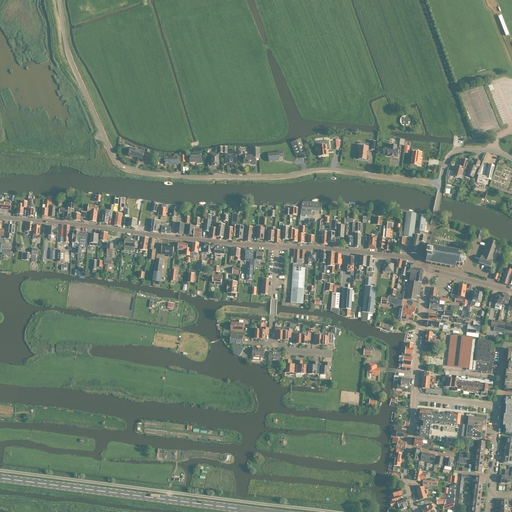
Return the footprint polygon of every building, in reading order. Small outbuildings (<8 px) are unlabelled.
[(500,12),(507,33),(511,32),(503,11),(500,12)] [(290,142),(296,155),(305,152),(300,139),(290,142)] [(318,141),(315,141),(315,146),(318,146),(319,155),(327,155),(326,148),(329,148),(328,140),(318,141)] [(366,146),(358,145),(358,149),(359,150),(358,159),(366,159),(367,155),(366,155),(366,154),(367,151),(368,150),(368,148),(370,148),(370,149),(374,150),(375,141),(371,140),(370,144),(366,143),(366,146)] [(397,145),(390,144),(390,147),(387,147),(387,148),(384,147),(383,154),(386,154),(386,155),(389,155),(389,156),(394,156),(398,156),(399,148),(396,148),(397,145)] [(128,155),(142,159),(144,153),(148,154),(149,150),(141,147),(140,150),(130,147),(128,155)] [(260,160),(259,147),(251,147),(251,154),(243,154),(244,163),(248,163),(248,162),(256,162),(256,160),(260,160)] [(279,159),(278,157),(283,156),(282,150),(277,151),(278,152),(268,153),(269,161),(273,161),(273,160),(279,159)] [(412,151),(410,164),(418,165),(418,162),(420,162),(421,152),(414,151),(414,152),(412,151)] [(211,154),(211,165),(219,165),(219,153),(211,154)] [(237,153),(225,153),(225,163),(229,163),(229,162),(237,162),(237,153)] [(164,164),(177,164),(177,154),(174,154),(174,156),(165,156),(165,155),(159,155),(159,160),(164,160),(164,164)] [(201,163),(201,155),(189,155),(190,163),(198,162),(198,163),(201,163)] [(452,175),(461,178),(460,179),(462,179),(464,173),(465,173),(468,162),(467,161),(467,160),(462,159),(460,167),(455,165),(455,166),(453,166),(452,170),(447,169),(445,175),(446,174),(448,175),(452,176),(452,175)] [(466,175),(473,178),(479,161),(475,159),(473,166),(470,165),(466,175)] [(478,174),(477,182),(487,184),(488,179),(490,179),(492,171),(494,171),(494,169),(493,168),(494,165),(489,164),(486,176),(478,174)] [(45,208),(42,208),(41,215),(47,216),(48,204),(51,204),(52,197),(46,196),(45,208)] [(0,208),(10,210),(11,203),(9,203),(10,200),(5,199),(5,202),(0,201),(0,208)] [(16,214),(23,214),(23,207),(26,208),(27,201),(20,201),(20,204),(17,204),(16,214)] [(300,214),(306,214),(311,214),(311,209),(321,209),(321,203),(313,202),(302,201),(301,208),(300,214)] [(61,218),(65,218),(65,217),(70,217),(71,209),(73,209),(74,205),(70,204),(69,208),(65,208),(60,208),(59,212),(62,213),(61,218)] [(90,221),(96,222),(97,212),(98,206),(89,204),(88,211),(91,211),(90,221)] [(101,222),(107,223),(108,218),(111,219),(113,205),(109,204),(109,209),(103,208),(103,209),(102,209),(101,217),(102,217),(101,222)] [(81,213),(79,213),(80,212),(75,211),(75,213),(73,213),(73,220),(80,220),(81,213)] [(120,226),(122,213),(115,212),(115,216),(113,225),(120,226)] [(403,236),(413,237),(417,213),(406,212),(403,236)] [(226,239),(232,240),(232,235),(236,236),(238,214),(236,214),(235,213),(234,214),(232,214),(231,224),(232,225),(233,225),(233,227),(227,227),(226,239)] [(416,253),(418,244),(418,242),(420,235),(419,235),(420,234),(420,231),(422,231),(424,231),(426,215),(417,213),(414,234),(414,237),(410,253),(416,253)] [(311,218),(311,214),(306,214),(305,217),(305,220),(304,224),(308,224),(309,221),(315,222),(315,218),(311,218)] [(211,238),(215,238),(217,228),(215,228),(215,224),(217,224),(218,217),(214,216),(214,224),(212,224),(210,237),(211,238)] [(128,226),(135,227),(136,219),(124,217),(124,222),(128,223),(128,226)] [(150,231),(158,232),(160,220),(157,220),(153,219),(151,223),(150,231)] [(31,230),(32,222),(25,221),(24,232),(32,232),(32,230),(31,230)] [(175,233),(183,234),(184,223),(176,222),(175,233)] [(355,231),(360,231),(361,222),(352,222),(352,228),(355,228),(355,231)] [(391,238),(393,222),(387,222),(387,226),(384,249),(384,250),(390,251),(390,245),(396,245),(397,239),(391,238)] [(216,236),(223,237),(225,224),(218,223),(216,236)] [(6,238),(10,238),(11,233),(14,234),(14,225),(8,224),(7,233),(6,238)] [(60,242),(69,242),(70,225),(62,225),(60,242)] [(161,233),(170,234),(171,226),(162,225),(161,233)] [(383,229),(383,237),(379,237),(378,248),(384,249),(387,226),(382,225),(382,228),(383,229)] [(55,227),(49,226),(48,235),(48,238),(51,239),(51,235),(54,235),(57,235),(58,229),(55,229),(55,227)] [(244,241),(251,241),(251,234),(254,234),(255,226),(246,226),(244,241)] [(289,236),(288,239),(292,239),(291,241),(297,242),(298,230),(298,227),(294,227),(294,228),(292,228),(289,228),(289,236)] [(193,236),(201,237),(202,229),(194,228),(193,236)] [(345,244),(354,245),(354,231),(355,231),(355,228),(352,228),(352,235),(346,235),(345,244)] [(76,247),(75,246),(74,253),(78,253),(81,231),(74,230),(72,243),(77,244),(76,247)] [(78,253),(81,254),(82,247),(84,248),(85,245),(86,245),(88,232),(81,231),(78,253)] [(321,244),(327,244),(327,241),(328,232),(319,231),(318,235),(322,236),(321,244)] [(397,251),(403,252),(405,238),(401,237),(402,231),(400,231),(399,237),(397,251)] [(100,240),(107,241),(108,233),(101,232),(100,240)] [(89,245),(97,246),(98,234),(90,233),(89,245)] [(367,248),(376,249),(377,235),(369,234),(367,248)] [(303,243),(314,243),(314,235),(308,235),(304,235),(303,243)] [(128,249),(132,250),(132,247),(137,248),(137,247),(138,241),(132,240),(132,239),(129,239),(129,240),(125,239),(124,242),(124,245),(124,246),(128,246),(128,249)] [(156,248),(154,248),(155,241),(155,240),(154,240),(150,239),(147,260),(154,261),(156,248)] [(492,240),(487,239),(481,256),(481,255),(479,262),(485,264),(486,265),(490,266),(492,259),(498,243),(498,242),(494,241),(492,240)] [(192,243),(190,257),(190,258),(193,259),(194,255),(197,255),(198,251),(199,244),(199,243),(197,243),(193,242),(193,243),(192,243)] [(209,258),(212,258),(214,243),(204,242),(203,243),(202,252),(210,253),(209,258)] [(107,249),(107,253),(106,253),(106,259),(104,259),(103,264),(105,264),(104,271),(111,271),(111,265),(112,252),(112,250),(113,250),(113,244),(107,243),(106,249),(107,249)] [(181,255),(190,255),(190,248),(187,248),(187,243),(178,243),(177,249),(182,250),(181,255)] [(8,254),(10,254),(10,249),(11,245),(2,244),(2,248),(1,253),(3,253),(8,254)] [(168,256),(172,256),(173,252),(174,245),(162,244),(161,251),(169,252),(168,255),(168,256)] [(429,244),(428,250),(427,250),(426,255),(427,255),(425,262),(431,263),(430,264),(431,264),(431,263),(435,263),(435,264),(436,264),(440,264),(440,265),(441,264),(445,265),(444,266),(445,266),(445,265),(449,266),(449,267),(450,267),(450,266),(455,267),(456,264),(458,264),(458,265),(459,265),(459,264),(462,264),(462,265),(463,264),(462,263),(465,262),(466,261),(465,261),(465,258),(466,258),(466,257),(465,258),(464,255),(465,255),(464,254),(464,255),(461,253),(462,253),(461,252),(461,253),(458,253),(459,249),(454,249),(454,248),(453,248),(449,248),(450,247),(449,247),(449,248),(445,247),(445,246),(444,246),(444,247),(440,246),(440,245),(439,245),(439,246),(435,245),(435,244),(434,244),(434,245),(429,244)] [(214,254),(220,255),(220,254),(224,254),(225,248),(215,246),(214,254)] [(235,260),(240,260),(240,255),(240,249),(234,248),(234,249),(231,249),(230,256),(236,257),(235,260)] [(244,250),(244,260),(250,261),(250,265),(253,265),(254,250),(251,250),(251,249),(248,249),(248,250),(245,249),(244,249),(244,250)] [(291,304),(302,305),(303,288),(304,288),(305,267),(306,250),(294,249),(293,257),(291,257),(290,263),(293,263),(291,288),(292,288),(291,304)] [(321,273),(320,273),(319,280),(324,280),(325,274),(326,263),(326,251),(320,251),(320,258),(317,257),(317,263),(322,263),(321,273)] [(22,252),(21,260),(29,260),(29,253),(22,252)] [(254,268),(258,268),(259,260),(263,260),(263,252),(256,252),(256,258),(255,258),(254,268)] [(305,264),(312,265),(312,261),(315,261),(316,252),(306,252),(305,264)] [(356,278),(359,278),(360,270),(361,266),(366,267),(367,256),(360,255),(359,266),(358,266),(357,269),(356,278)] [(371,258),(371,257),(368,256),(366,271),(373,272),(375,259),(371,258)] [(160,282),(161,273),(163,259),(156,258),(154,272),(153,281),(160,282)] [(390,263),(390,260),(388,260),(384,260),(383,272),(389,273),(389,272),(393,272),(394,264),(390,263)] [(406,298),(415,300),(416,295),(418,295),(419,294),(423,271),(422,269),(413,267),(414,264),(413,264),(412,263),(410,262),(409,263),(408,263),(406,272),(404,279),(407,280),(406,284),(409,284),(406,298)] [(501,283),(508,285),(511,272),(511,269),(506,268),(501,283)] [(214,284),(221,284),(221,282),(222,282),(222,275),(213,274),(212,282),(214,282),(214,284)] [(231,296),(237,296),(237,292),(236,292),(237,281),(229,281),(229,284),(228,284),(227,292),(231,293),(231,296)] [(457,294),(456,294),(453,293),(452,297),(456,298),(457,298),(468,300),(469,291),(467,290),(466,297),(464,296),(466,285),(459,284),(457,294)] [(361,320),(372,322),(373,313),(376,314),(377,307),(373,306),(376,287),(365,285),(362,312),(361,320)] [(346,313),(350,313),(351,309),(352,289),(342,288),(342,293),(341,308),(346,309),(346,313)] [(478,307),(482,292),(477,291),(477,292),(473,291),(470,305),(467,304),(465,310),(466,311),(465,314),(470,316),(471,312),(469,311),(470,305),(478,307)] [(331,305),(330,311),(338,314),(339,308),(341,308),(342,293),(332,292),(331,305)] [(501,296),(503,299),(502,303),(508,304),(510,296),(508,295),(508,294),(502,292),(502,293),(501,296)] [(496,294),(494,301),(496,301),(494,308),(500,310),(502,303),(503,299),(501,296),(502,293),(500,293),(499,295),(497,295),(496,294)] [(398,316),(398,317),(400,321),(405,321),(406,319),(413,320),(415,308),(405,306),(406,300),(393,298),(392,304),(400,305),(398,316)] [(493,330),(503,332),(504,328),(497,327),(498,321),(492,319),(490,326),(494,327),(493,330)] [(427,321),(427,326),(443,328),(447,329),(447,325),(447,323),(427,320),(427,321)] [(230,331),(243,332),(243,323),(231,322),(230,331)] [(467,325),(466,332),(476,333),(477,326),(467,325)] [(260,338),(265,339),(265,334),(268,334),(269,327),(265,327),(265,330),(260,329),(260,338)] [(277,339),(283,340),(284,327),(278,327),(278,328),(275,328),(274,335),(278,335),(277,339)] [(283,340),(288,340),(289,336),(292,336),(292,329),(289,328),(289,327),(284,327),(283,340)] [(296,343),(301,343),(302,334),(302,332),(297,330),(296,331),(294,331),(293,338),(296,338),(296,343)] [(425,341),(439,343),(439,339),(432,338),(433,332),(426,331),(425,341)] [(301,343),(307,344),(307,338),(310,339),(311,332),(307,332),(307,335),(302,334),(301,343)] [(316,344),(322,345),(323,332),(315,332),(315,333),(314,333),(313,339),(317,339),(316,344)] [(322,346),(326,346),(326,345),(327,345),(328,340),(331,340),(331,337),(333,337),(333,334),(328,333),(323,332),(322,345),(322,346)] [(469,368),(469,370),(475,370),(478,345),(477,345),(478,339),(472,339),(472,337),(469,337),(469,335),(453,333),(452,342),(450,342),(450,345),(451,345),(450,357),(448,357),(448,360),(450,360),(449,366),(469,368)] [(230,343),(242,344),(243,335),(230,334),(230,343)] [(478,345),(475,370),(491,372),(494,349),(490,349),(491,341),(478,339),(477,345),(478,345)] [(402,354),(410,355),(411,354),(412,354),(413,343),(406,342),(405,347),(405,353),(402,353),(402,354)] [(236,353),(240,355),(244,347),(240,345),(236,353)] [(252,356),(264,357),(264,348),(252,347),(252,356)] [(268,360),(280,361),(281,352),(269,351),(268,360)] [(402,366),(410,367),(411,368),(412,357),(410,357),(410,355),(402,354),(401,355),(403,356),(402,366)] [(295,364),(293,364),(293,363),(290,363),(290,360),(286,359),(285,372),(289,372),(289,374),(294,374),(295,364)] [(297,373),(306,373),(306,365),(305,364),(302,364),(302,361),(298,360),(297,373)] [(308,373),(317,374),(317,361),(313,361),(313,364),(310,364),(310,365),(308,365),(308,373)] [(320,374),(329,375),(329,362),(325,362),(325,365),(322,365),(320,365),(320,374)] [(367,377),(370,377),(371,376),(371,374),(374,374),(374,375),(378,376),(378,375),(379,368),(376,368),(376,365),(367,364),(366,374),(367,374),(367,376),(367,377)] [(423,371),(422,380),(430,381),(430,379),(432,379),(435,379),(436,377),(430,376),(431,372),(423,371)] [(474,382),(460,380),(459,380),(459,379),(448,377),(448,375),(445,374),(445,377),(446,378),(445,386),(457,388),(457,389),(459,389),(469,391),(468,392),(473,392),(475,392),(474,395),(486,396),(487,393),(487,389),(490,387),(492,387),(492,385),(482,383),(474,382)] [(397,388),(400,389),(400,385),(409,386),(410,378),(401,377),(401,381),(398,380),(397,388)] [(422,380),(421,388),(426,388),(431,388),(431,384),(429,384),(430,381),(422,380)] [(511,397),(510,398),(506,397),(505,401),(506,401),(504,421),(503,421),(502,425),(506,425),(505,432),(511,433),(511,397)] [(417,432),(417,436),(428,437),(429,433),(429,430),(430,425),(429,425),(429,423),(430,423),(431,421),(433,421),(453,424),(456,424),(459,424),(460,414),(455,414),(450,413),(450,414),(439,413),(432,412),(432,411),(430,411),(420,410),(420,409),(419,415),(420,415),(419,416),(419,420),(418,420),(419,420),(419,421),(419,422),(421,422),(422,422),(422,424),(419,424),(419,425),(419,426),(418,426),(417,431),(417,432)] [(466,436),(481,438),(482,427),(483,420),(483,418),(469,417),(468,424),(467,424),(466,436)] [(396,436),(404,437),(405,430),(401,430),(402,427),(394,426),(393,432),(396,433),(396,436)] [(396,447),(405,448),(406,442),(398,440),(399,437),(392,437),(392,442),(397,443),(396,447)] [(414,445),(432,448),(433,445),(422,443),(422,439),(415,438),(414,445)] [(402,451),(398,451),(399,449),(396,448),(396,450),(396,452),(395,452),(395,455),(394,455),(393,458),(394,458),(393,465),(394,465),(393,466),(394,466),(393,471),(397,472),(398,467),(398,466),(400,466),(402,453),(402,451)] [(411,459),(418,460),(420,450),(413,449),(412,453),(411,459)] [(420,460),(427,461),(428,453),(421,452),(420,460)] [(427,461),(434,463),(435,454),(428,453),(427,461)] [(435,464),(442,465),(444,457),(437,456),(435,464)] [(444,466),(451,467),(451,466),(453,466),(454,463),(452,463),(453,459),(446,457),(444,466)] [(421,481),(421,480),(423,481),(422,484),(437,485),(438,479),(429,478),(429,480),(426,480),(426,474),(422,474),(422,471),(416,470),(414,480),(421,481)] [(450,486),(448,492),(454,490),(455,489),(456,483),(450,486)] [(391,498),(392,501),(400,499),(399,495),(402,494),(400,488),(392,491),(394,497),(391,498)] [(429,494),(431,493),(430,491),(418,494),(419,500),(427,498),(426,495),(429,494)] [(454,495),(446,498),(444,504),(454,501),(454,495)] [(406,505),(407,505),(405,499),(397,501),(398,507),(400,507),(401,510),(407,508),(406,505)] [(425,508),(422,510),(423,511),(435,511),(434,509),(435,509),(434,507),(435,506),(434,503),(431,505),(428,507),(428,506),(425,508)]
